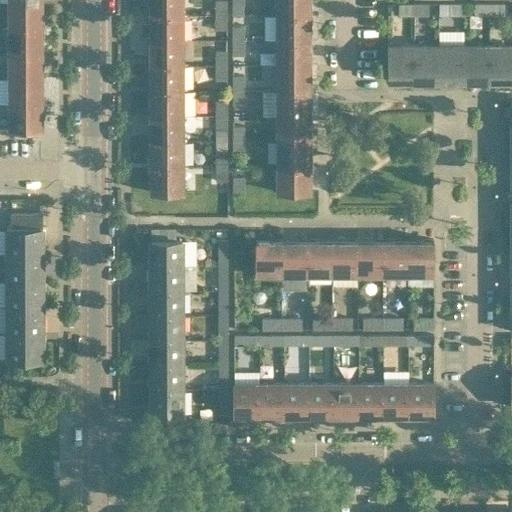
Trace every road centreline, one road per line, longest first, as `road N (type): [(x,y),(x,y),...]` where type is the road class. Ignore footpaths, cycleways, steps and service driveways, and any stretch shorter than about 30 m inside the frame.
road 1 (tertiary): [(93,451),(93,169)]
road 2 (tertiary): [(93,451),(355,451)]
road 3 (residential): [(478,451),(478,237)]
road 4 (tertiary): [(93,169),(93,0)]
road 5 (tertiary): [(355,451),(478,451)]
